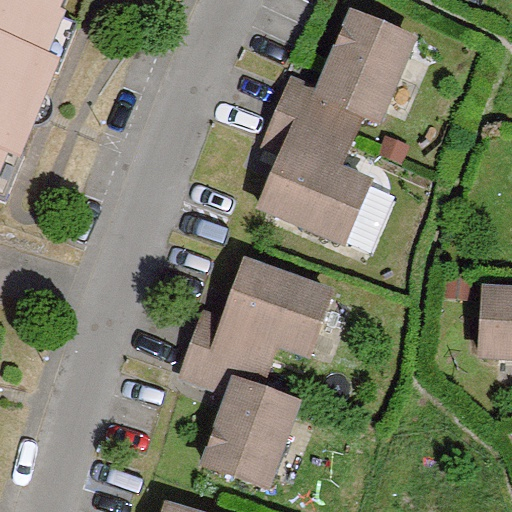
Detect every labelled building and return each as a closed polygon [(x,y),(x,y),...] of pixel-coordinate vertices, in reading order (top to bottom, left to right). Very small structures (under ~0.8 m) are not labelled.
[(0,0),(0,3),(40,21),(49,0),(0,0)] [(40,21),(0,3),(0,172),(6,158),(18,163),(53,77),(42,71),(58,29),(40,21)] [(280,122),(348,150),(360,122),(377,128),(411,49),(353,24),(334,70),(320,103),(293,91),(280,122)] [(336,179),(348,150),(280,122),(267,152),(286,160),(263,215),(344,250),(368,192),(336,179)] [(195,355),(266,381),(276,350),(309,361),(330,303),(247,274),(227,330),(207,323),(195,355)] [(511,303),(485,304),(483,365),(511,365),(511,303)] [(259,399),(266,381),(195,355),(183,387),(232,403),(209,474),(268,494),(297,412),(259,399)]
